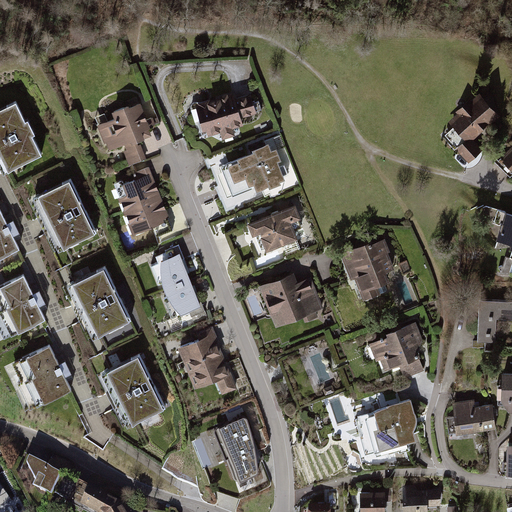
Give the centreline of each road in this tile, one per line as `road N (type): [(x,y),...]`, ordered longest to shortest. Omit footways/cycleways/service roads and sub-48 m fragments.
road 1 (track): [(119,0),(158,26),(271,35),(332,90),(419,227),(440,282),(440,380)]
road 2 (residential): [(197,508),(189,489),(99,428),(0,183)]
road 3 (residential): [(169,147),(280,435),(282,511)]
road 4 (residential): [(0,424),(197,508)]
road 5 (track): [(141,21),(135,45),(169,147)]
